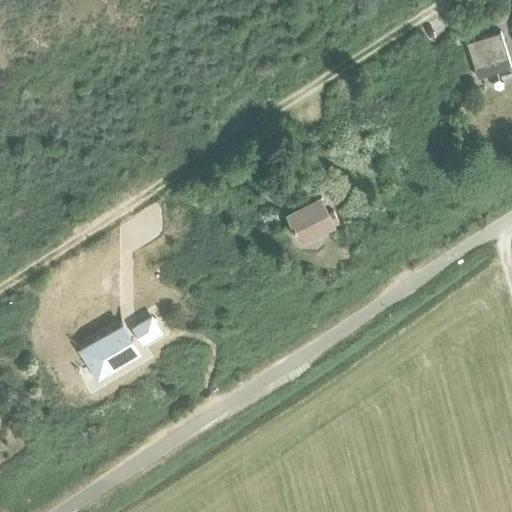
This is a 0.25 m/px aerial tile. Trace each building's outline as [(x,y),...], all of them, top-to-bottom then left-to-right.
[(467,41),(477,76),(511,66),(500,31),(467,41)] [(287,214),(295,229),(296,229),(302,240),(320,231),(318,227),(332,221),(320,198),(287,214)] [(163,243),(146,245),(148,260),(165,258),(163,243)] [(153,310),(131,323),(140,340),(162,327),(153,310)] [(123,320),(81,344),(99,374),(140,350),(123,320)]
